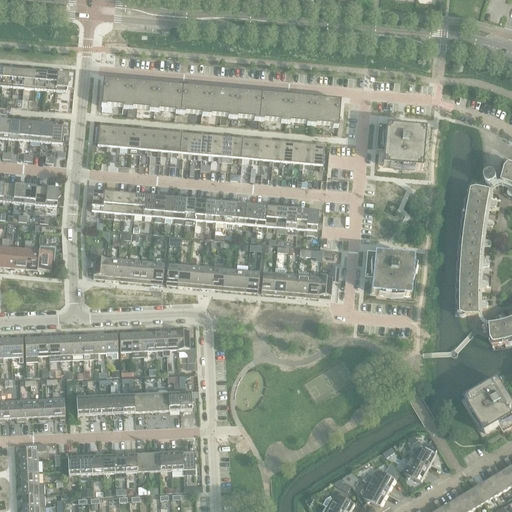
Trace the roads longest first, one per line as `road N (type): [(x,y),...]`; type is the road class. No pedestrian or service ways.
road 1 (tertiary): [(503,45),(94,3)]
road 2 (tertiary): [(92,18),(443,48),(498,60)]
road 3 (residential): [(358,200),(75,174)]
road 4 (residential): [(365,95),(85,70)]
road 5 (residential): [(212,432),(207,324),(197,314),(74,320)]
road 6 (residential): [(0,442),(212,432)]
road 7 (residential): [(411,323),(347,317),(358,200)]
road 8 (residential): [(74,320),(75,174)]
road 9 (residential): [(404,511),(511,447)]
